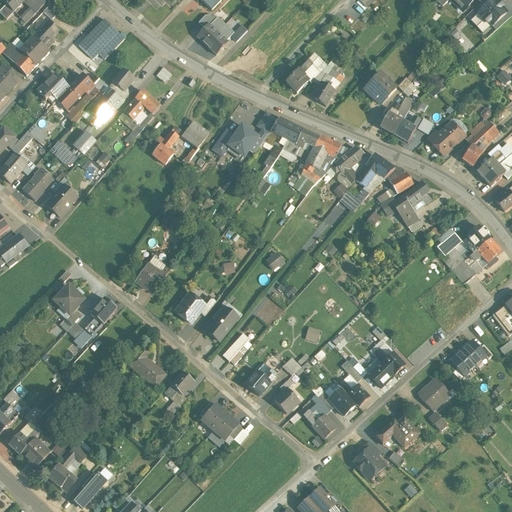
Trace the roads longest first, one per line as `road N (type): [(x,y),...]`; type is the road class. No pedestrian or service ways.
road 1 (residential): [(511,245),(452,185),(210,75),(107,0)]
road 2 (residential): [(0,195),(314,463)]
road 3 (residential): [(511,287),(314,463)]
road 4 (residential): [(0,114),(106,0)]
